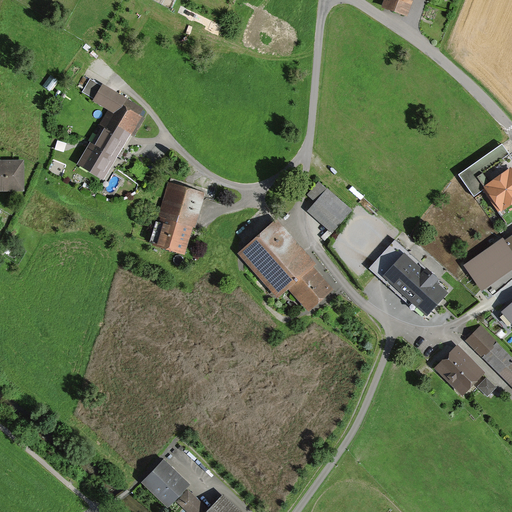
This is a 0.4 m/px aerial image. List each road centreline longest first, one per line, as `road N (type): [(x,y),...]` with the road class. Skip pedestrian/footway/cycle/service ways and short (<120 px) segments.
road 1 (residential): [(305,146),(305,228),(380,320),(418,330),(450,327),(511,288)]
road 2 (residential): [(125,89),(206,177),(228,187),(274,181),(305,146)]
road 3 (track): [(297,511),(362,417),(395,327)]
road 4 (residential): [(357,0),(463,76),(511,130)]
road 5 (residential): [(305,146),(325,0)]
road 6 (track): [(0,429),(98,511)]
